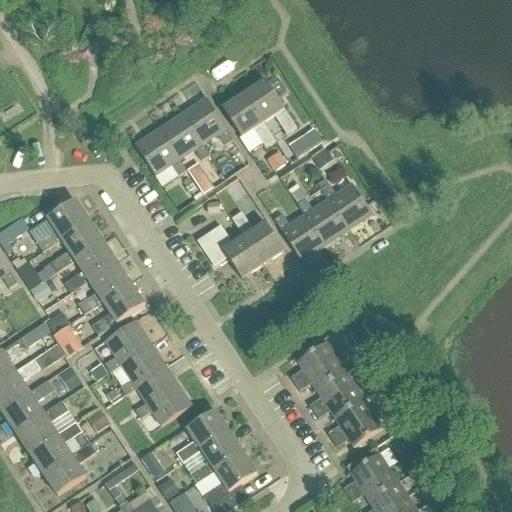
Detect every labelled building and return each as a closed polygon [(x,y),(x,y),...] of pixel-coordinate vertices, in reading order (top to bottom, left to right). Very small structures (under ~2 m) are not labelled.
[(263,127),(263,126),(274,119),(286,138),(297,131),(265,84),(244,99),(263,127)] [(275,145),(263,126),(263,127),(244,99),(223,113),(242,141),(253,133),(265,152),(275,145)] [(202,148),(203,148),(217,138),(225,149),(233,144),(226,133),(226,132),(206,102),(182,118),(202,148)] [(210,159),(203,148),(202,148),(182,118),(159,133),(179,164),(179,163),(194,154),(202,165),(210,159)] [(314,132),(303,139),(313,153),(324,146),(314,132)] [(187,174),(179,163),(179,164),(159,133),(135,149),(155,180),(171,169),(178,180),(187,174)] [(325,151),(311,160),(320,173),(334,163),(325,151)] [(280,155),(268,163),(275,175),(287,167),(280,155)] [(206,179),(195,186),(202,196),(212,189),(206,179)] [(194,186),(186,191),(191,199),(199,194),(194,186)] [(328,203),(349,234),(372,218),(352,188),(336,198),(329,187),(321,193),(328,204),(328,203)] [(306,218),(326,249),(349,234),(328,203),(328,204),(313,213),(306,202),(297,208),(305,219),(306,218)] [(61,243),(89,224),(75,203),(47,222),(55,234),(36,246),(43,256),(62,244),(61,243)] [(220,206),(208,207),(209,217),(221,216),(220,206)] [(244,240),(263,269),(284,254),(266,226),(254,234),(242,216),(232,222),(244,241),(244,240)] [(274,223),(302,265),(326,249),(306,218),(305,219),(290,229),(283,218),(274,223)] [(75,264),(103,245),(89,224),(61,243),(62,244),(69,255),(50,267),(57,277),(75,265),(75,264)] [(10,249),(25,239),(17,228),(0,239),(0,246),(9,260),(14,256),(10,249)] [(244,240),(244,241),(233,248),(221,230),(211,236),(213,239),(200,248),(214,270),(228,261),(242,283),(263,269),(244,240)] [(89,285),(117,266),(103,245),(75,264),(75,265),(83,275),(64,288),(71,298),(89,285)] [(0,282),(2,281),(9,292),(17,287),(0,260),(0,282)] [(103,306),(131,287),(117,266),(89,285),(97,296),(78,309),(84,319),(103,306)] [(50,267),(44,272),(50,281),(57,277),(50,267)] [(41,287),(30,294),(37,305),(48,298),(41,287)] [(103,306),(111,317),(91,330),(98,340),(145,308),(131,287),(103,306)] [(60,319),(48,326),(55,337),(67,329),(60,319)] [(155,353),(135,325),(105,345),(116,361),(105,368),(110,377),(121,369),(124,374),(155,353)] [(84,349),(70,328),(55,338),(69,360),(84,349)] [(362,329),(350,338),(357,348),(369,340),(362,329)] [(0,387),(16,377),(15,376),(8,365),(27,353),(20,342),(0,356),(0,387)] [(327,346),(298,366),(303,373),(308,380),(337,361),(327,346)] [(57,348),(46,356),(53,367),(65,359),(57,348)] [(143,401),(173,381),(155,353),(124,374),(131,384),(120,391),(126,400),(137,392),(143,401)] [(337,361),(308,380),(312,387),(317,394),(346,375),(337,361)] [(30,397),(29,397),(22,386),(41,374),(34,363),(15,376),(16,377),(0,387),(0,413),(2,416),(30,397)] [(102,369),(92,376),(97,384),(108,378),(102,369)] [(72,371),(62,377),(72,392),(81,385),(72,371)] [(346,375),(317,394),(322,401),(326,408),(355,389),(346,375)] [(298,376),(291,381),(296,388),(303,383),(298,376)] [(173,381),(143,401),(147,407),(136,415),(141,423),(152,416),(162,430),(192,410),(173,381)] [(303,383),(296,388),(300,395),(307,390),(303,383)] [(44,418),(43,418),(36,407),(55,394),(48,384),(29,397),(30,397),(2,416),(16,437),(44,418)] [(355,389),(326,408),(331,415),(335,422),(365,403),(355,389)] [(365,403),(335,422),(340,429),(345,436),(374,417),(365,403)] [(317,404),(310,409),(314,416),(322,411),(317,404)] [(58,439),(57,438),(50,428),(69,415),(62,405),(43,418),(44,418),(16,437),(29,458),(58,439)] [(322,411),(314,416),(319,423),(326,418),(322,411)] [(99,413),(87,421),(97,436),(110,428),(99,413)] [(201,454),(229,435),(215,414),(187,433),(195,444),(176,457),(183,467),(201,454)] [(374,417),(345,436),(349,443),(354,451),(383,431),(374,417)] [(83,436),(76,426),(57,438),(58,439),(29,458),(43,478),(72,460),(71,459),(64,448),(83,436)] [(335,432),(328,437),(333,444),(340,439),(335,432)] [(215,475),(243,456),(229,435),(201,454),(209,465),(190,478),(197,488),(215,475)] [(340,439),(333,444),(337,451),(345,446),(340,439)] [(72,460),(43,478),(57,499),(85,480),(78,469),(97,457),(90,447),(71,459),(72,460)] [(215,475),(222,486),(204,499),(212,511),(233,511),(250,501),(241,488),(258,477),(243,456),(215,475)] [(380,458),(351,477),(356,485),(360,492),(389,472),(380,458)] [(159,466),(148,473),(155,483),(165,476),(159,466)] [(389,472),(360,492),(365,498),(370,505),(399,486),(389,472)] [(168,484),(160,490),(168,502),(176,496),(168,484)] [(399,486),(370,505),(373,511),(390,511),(408,500),(399,486)] [(351,488),(344,493),(348,499),(356,495),(351,488)] [(356,495),(348,499),(353,506),(360,501),(356,495)] [(415,511),(408,500),(390,511),(415,511)] [(102,511),(96,503),(88,509),(89,511),(102,511)]
